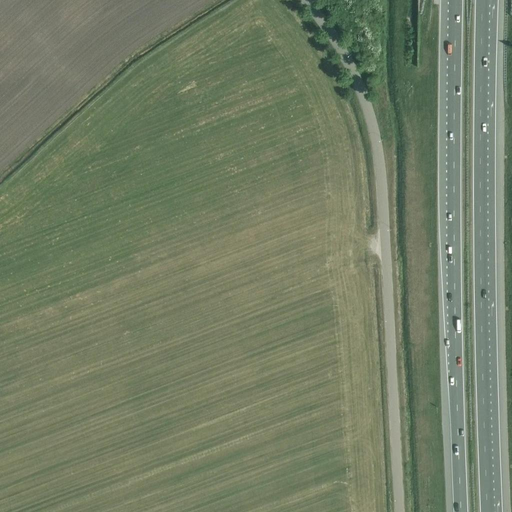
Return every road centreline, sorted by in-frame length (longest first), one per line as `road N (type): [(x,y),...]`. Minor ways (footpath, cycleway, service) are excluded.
road 1 (unclassified): [(399,511),(378,154),(358,83),(305,0)]
road 2 (motorway): [(488,511),(483,0)]
road 3 (motorway): [(456,0),(460,511)]
